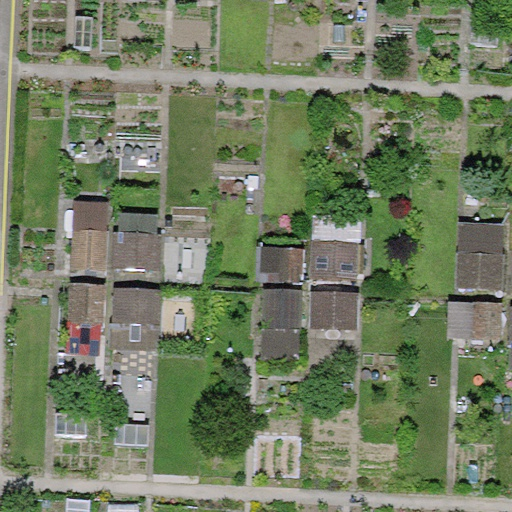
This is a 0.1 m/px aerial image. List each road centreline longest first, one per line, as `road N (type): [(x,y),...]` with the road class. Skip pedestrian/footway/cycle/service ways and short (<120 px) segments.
road 1 (track): [(0,66),(511,92)]
road 2 (track): [(0,480),(511,504)]
